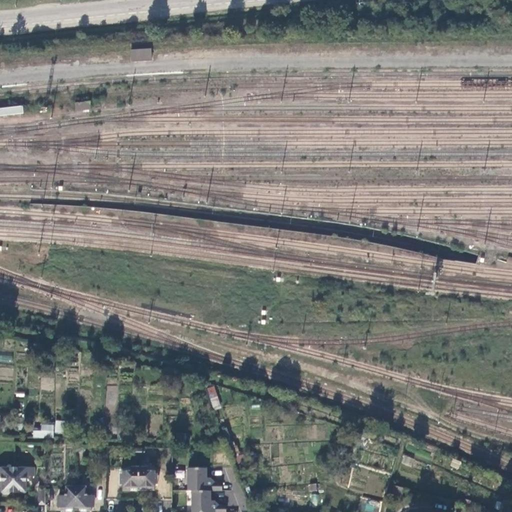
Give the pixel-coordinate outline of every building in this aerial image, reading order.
[(131,50),(131,61),(152,59),(151,48),(131,50)] [(75,102),(76,110),(90,109),(90,101),(75,102)] [(24,106),(0,109),(0,116),(25,114),(24,106)] [(0,354),(0,361),(11,362),(12,356),(0,354)] [(214,386),(207,388),(213,409),(221,407),(214,386)] [(55,420),(54,432),(63,433),(64,420),(55,420)] [(41,430),(33,430),(32,438),(53,438),(54,424),(41,424),(41,430)] [(14,492),(14,468),(0,467),(0,476),(3,476),(3,492),(14,492)] [(202,511),(203,467),(187,467),(186,489),(191,489),(190,511),(202,511)] [(210,478),(210,481),(205,481),(205,476),(205,467),(203,467),(202,511),(225,511),(225,504),(214,504),(209,504),(209,500),(209,489),(222,489),(222,483),(216,483),(211,478),(210,478)] [(34,468),(14,468),(14,492),(24,492),(24,476),(34,476),(34,468)] [(138,491),(138,470),(131,470),(131,472),(123,472),(123,491),(138,491)] [(146,470),(138,470),(138,491),(154,490),(154,472),(146,472),(146,470)] [(85,494),(94,495),(95,485),(86,485),(85,494)] [(401,503),(404,488),(394,485),(391,501),(401,503)] [(76,507),(76,488),(67,488),(67,494),(64,494),(64,496),(58,496),(58,507),(61,507),(61,511),(73,511),(73,507),(76,507)] [(85,488),(76,488),(76,507),(79,507),(79,511),(91,511),(91,507),(93,507),(94,496),(88,496),(88,495),(85,495),(85,488)]
